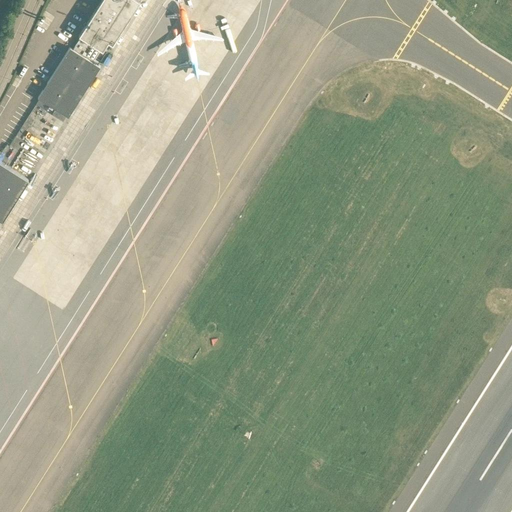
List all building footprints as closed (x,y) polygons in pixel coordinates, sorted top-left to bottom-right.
[(73,49),(93,62),(101,50),(103,51),(108,42),(113,45),(141,0),(101,0),(79,36),(81,37),(73,49)] [(70,47),(43,90),(38,98),(68,117),(100,66),(93,62),(73,49),(70,47)] [(39,99),(36,104),(46,111),(50,106),(39,99)] [(63,121),(66,116),(55,109),(52,115),(63,121)] [(20,174),(0,161),(0,219),(2,221),(28,179),(20,174)]
